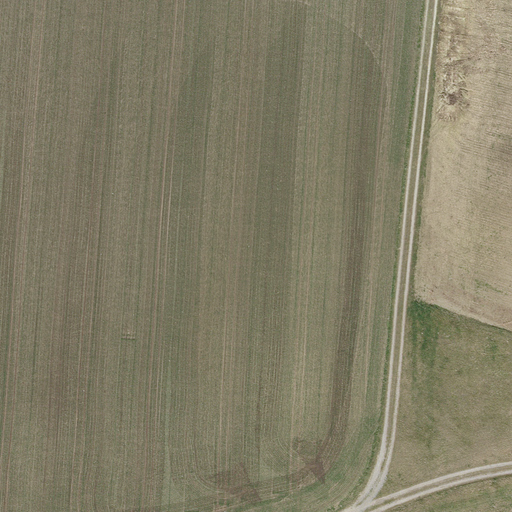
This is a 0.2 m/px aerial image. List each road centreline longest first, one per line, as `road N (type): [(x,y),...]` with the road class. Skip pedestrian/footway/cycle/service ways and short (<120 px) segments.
road 1 (track): [(435,0),(390,511)]
road 2 (track): [(511,473),(398,511)]
